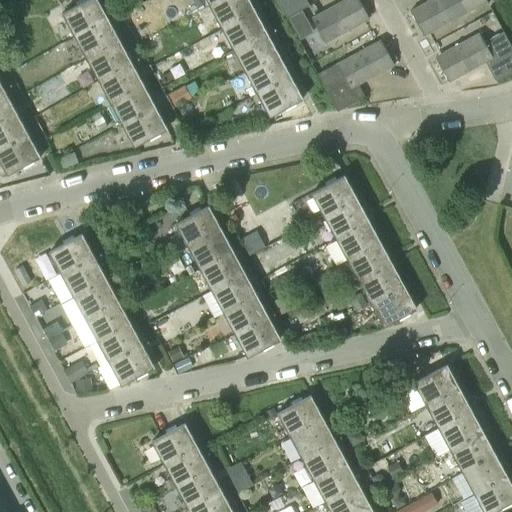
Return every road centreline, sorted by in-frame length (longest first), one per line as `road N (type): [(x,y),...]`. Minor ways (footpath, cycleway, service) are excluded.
road 1 (residential): [(68,412),(479,319)]
road 2 (residential): [(0,209),(326,133),(374,134)]
road 3 (residential): [(479,319),(374,134)]
road 4 (residential): [(68,412),(0,284)]
road 5 (residential): [(445,116),(382,0)]
